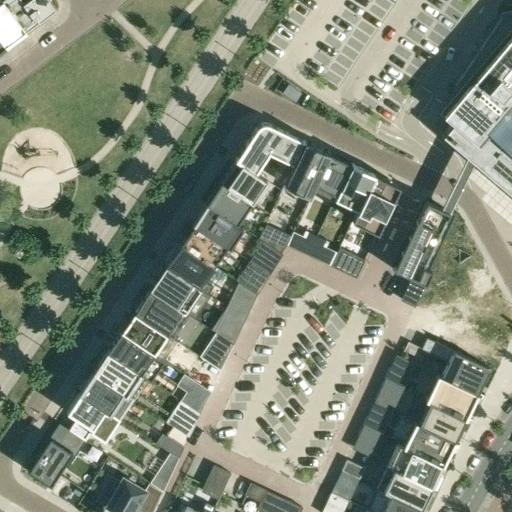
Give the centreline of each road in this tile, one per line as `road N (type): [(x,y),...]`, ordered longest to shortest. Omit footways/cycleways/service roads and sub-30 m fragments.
road 1 (residential): [(511,276),(457,192),(262,99),(242,101),(0,461)]
road 2 (residential): [(369,291),(298,260),(202,442),(318,497),(408,310),(381,298)]
road 3 (residential): [(0,83),(98,9)]
